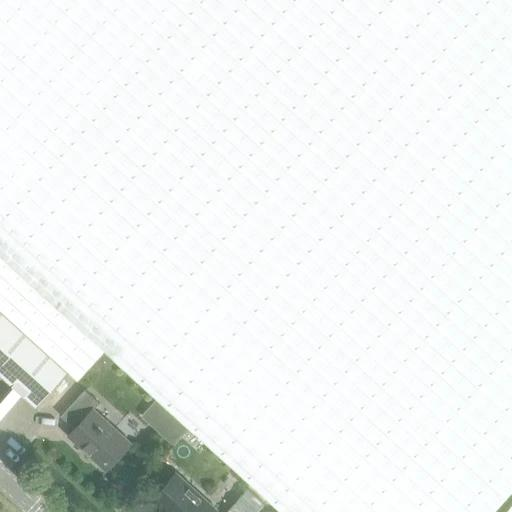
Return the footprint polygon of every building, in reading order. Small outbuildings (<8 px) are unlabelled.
[(0,0),(0,220),(74,140),(95,117),(201,0),(0,0)] [(74,140),(0,220),(0,231),(53,279),(128,348),(117,360),(283,511),(491,511),(511,489),(511,0),(201,0),(95,117),(74,140)] [(0,373),(36,406),(68,370),(78,378),(105,349),(117,360),(128,348),(53,279),(0,231),(0,373)] [(131,442),(95,408),(100,402),(85,388),(61,414),(76,428),(70,434),(107,468),(131,442)] [(169,511),(213,511),(217,509),(178,473),(154,498),(169,511)] [(256,511),(264,503),(248,488),(225,511),(256,511)] [(511,511),(511,503),(503,511),(511,511)]
